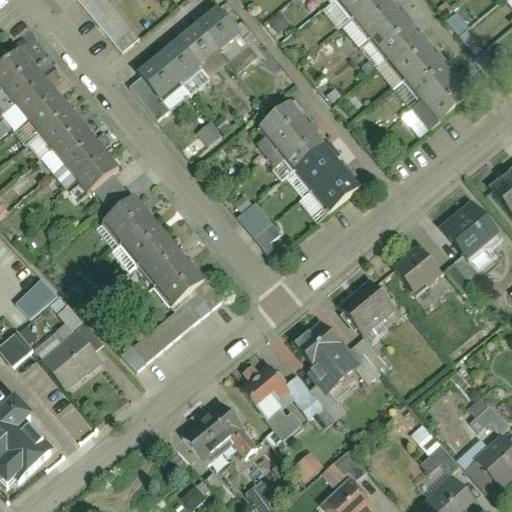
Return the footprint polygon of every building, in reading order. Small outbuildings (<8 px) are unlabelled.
[(464,105),(373,0),(335,0),(337,2),(327,10),(433,132),(464,105)] [(237,40),(218,15),(137,78),(157,103),(237,40)] [(238,77),(255,61),(246,51),(229,67),(238,77)] [(119,174),(21,59),(0,77),(0,98),(88,201),(119,174)] [(360,190),(289,104),(255,132),(326,218),(360,190)] [(207,151),(221,140),(209,125),(195,136),(207,151)] [(511,184),(495,199),(511,218),(511,184)] [(204,283),(134,202),(103,230),(173,310),(204,283)] [(252,206),(235,223),(263,253),(281,237),(252,206)] [(495,236),(471,210),(442,236),(466,263),(495,236)] [(438,279),(419,257),(393,279),(412,301),(438,279)] [(439,280),(417,301),(425,310),(448,289),(439,280)] [(41,284),(13,306),(28,324),(56,302),(41,284)] [(389,311),(371,288),(342,312),(360,334),(389,311)] [(341,351),(320,327),(290,353),(329,398),(348,381),(330,360),(341,351)] [(16,335),(0,348),(0,359),(11,373),(33,354),(16,335)] [(101,368),(78,338),(44,363),(67,394),(101,368)] [(272,376),(270,373),(243,394),(258,413),(285,392),(272,376)] [(481,401),(467,412),(474,420),(487,410),(481,401)] [(243,430),(225,410),(188,443),(206,463),(243,430)] [(468,428),(479,439),(498,422),(487,411),(468,428)] [(0,489),(9,499),(48,463),(10,422),(1,430),(0,429),(0,489)] [(511,481),(511,456),(502,445),(471,473),(494,498),(511,481)] [(179,473),(186,466),(169,449),(162,457),(179,473)] [(291,472),(303,486),(322,470),(309,455),(291,472)] [(453,483),(421,510),(421,511),(473,511),(476,510),(453,483)] [(366,511),(372,507),(352,486),(325,511),(366,511)]
